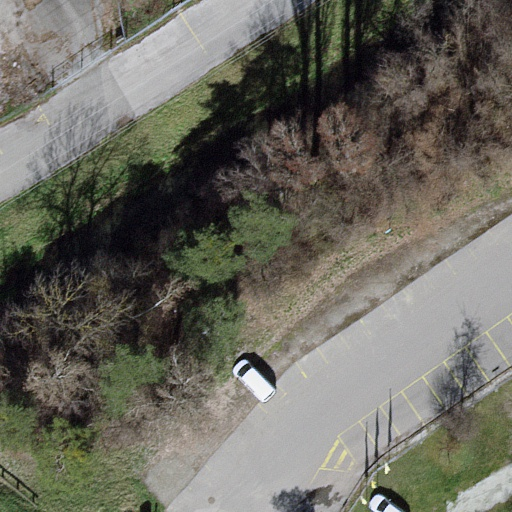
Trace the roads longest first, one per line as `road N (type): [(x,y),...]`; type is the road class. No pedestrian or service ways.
road 1 (unclassified): [(238,511),(279,445),(511,276)]
road 2 (unclassified): [(0,162),(258,0)]
